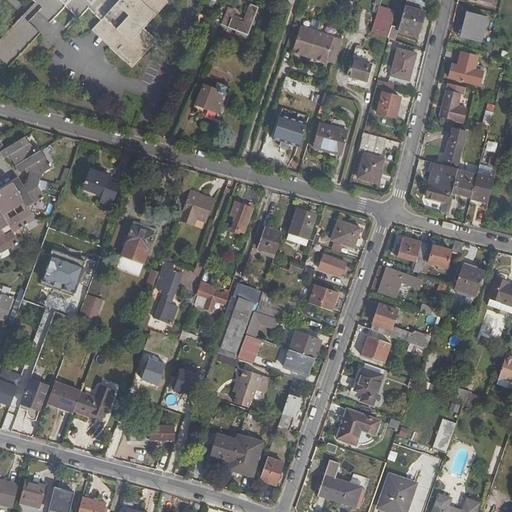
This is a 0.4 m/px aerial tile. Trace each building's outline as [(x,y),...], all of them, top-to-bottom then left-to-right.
[(51,25),(67,7),(80,19),(91,8),(104,21),(95,30),(135,68),(159,41),(148,29),(161,14),(171,3),(167,0),(34,0),(37,2),(0,42),(0,59),(10,69),(41,34),(30,23),(38,14),(51,25)] [(210,0),(208,6),(215,9),(218,0),(210,0)] [(409,0),(407,8),(426,14),(430,0),(409,0)] [(223,25),(249,36),(260,10),(251,6),(244,24),(233,19),(236,12),(229,9),(223,25)] [(391,19),(394,8),(387,6),(384,17),(391,19)] [(426,14),(407,8),(401,30),(400,32),(411,35),(411,33),(420,36),(426,14)] [(486,17),(467,12),(461,35),(481,40),(486,17)] [(393,28),(376,23),(373,34),(389,40),(393,28)] [(296,24),(288,49),(294,51),(293,52),(304,56),(305,54),(311,56),(320,32),(296,24)] [(335,65),(343,40),(320,32),(311,56),(318,58),(317,61),(328,64),(328,62),(335,65)] [(397,87),(410,90),(419,56),(399,50),(392,77),(398,79),(396,87),(397,87)] [(450,77),(480,84),(484,69),(476,67),(479,58),(461,54),(458,67),(453,66),(450,77)] [(356,59),(355,62),(373,68),(374,65),(356,59)] [(373,68),(355,62),(350,78),(368,83),(373,68)] [(466,88),(449,83),(440,117),(464,123),(468,109),(457,106),(460,94),(464,95),(466,88)] [(305,91),(313,95),(314,91),(316,87),(308,84),(305,91)] [(397,87),(396,87),(387,84),(386,89),(379,116),(397,120),(402,99),(395,97),(397,87)] [(200,104),(218,113),(226,95),(207,86),(200,104)] [(315,95),(324,98),(326,91),(318,88),(315,95)] [(275,140),(300,148),(308,123),(283,115),(275,140)] [(489,132),(491,125),(479,122),(477,128),(489,132)] [(316,146),(342,153),(347,131),(322,124),(316,146)] [(451,129),(443,165),(456,168),(466,133),(451,129)] [(0,255),(20,244),(14,233),(36,221),(29,207),(46,198),(39,185),(43,174),(55,167),(45,150),(38,152),(33,143),(35,142),(31,134),(7,148),(0,135),(0,153),(2,152),(5,158),(11,154),(20,171),(28,167),(31,171),(29,183),(25,185),(21,177),(0,189),(0,255)] [(365,136),(360,153),(383,158),(387,142),(365,136)] [(487,141),(484,151),(494,153),(496,143),(487,141)] [(150,172),(154,160),(140,156),(136,167),(150,172)] [(360,180),(378,185),(385,162),(366,157),(360,180)] [(450,206),(453,192),(459,171),(459,169),(456,168),(443,165),(433,163),(430,173),(433,174),(443,176),(439,189),(430,187),(427,200),(450,206)] [(105,202),(115,205),(124,181),(93,170),(89,182),(88,181),(87,184),(88,185),(87,189),(107,197),(105,202)] [(192,191),(199,172),(190,170),(178,203),(187,206),(192,191)] [(453,192),(473,196),(478,175),(459,171),(453,192)] [(443,176),(433,174),(430,187),(439,189),(443,176)] [(478,175),(473,196),(477,198),(490,201),(496,179),(478,174),(478,175)] [(187,206),(181,221),(195,226),(198,219),(209,223),(217,200),(192,191),(187,206)] [(126,213),(132,215),(137,202),(131,200),(126,213)] [(245,233),(254,208),(237,202),(232,216),(234,217),(234,219),(236,220),(233,229),(245,233)] [(298,238),(306,241),(315,217),(297,211),(286,241),(295,244),(298,238)] [(136,221),(135,225),(158,233),(159,229),(136,221)] [(333,241),(355,248),(361,229),(340,222),(333,241)] [(158,233),(135,225),(124,255),(147,263),(158,233)] [(223,226),(218,240),(224,243),(226,239),(223,238),(227,227),(223,226)] [(269,254),(274,255),(281,236),(266,231),(259,250),(269,254)] [(417,257),(418,253),(421,242),(403,237),(400,248),(398,247),(396,255),(416,260),(417,257)] [(428,244),(421,242),(418,253),(424,255),(428,244)] [(428,244),(424,255),(431,257),(434,245),(428,244)] [(431,257),(429,262),(447,267),(452,250),(434,245),(431,257)] [(96,262),(100,264),(106,248),(102,247),(96,262)] [(88,265),(53,252),(41,283),(77,296),(88,265)] [(266,263),(272,265),(272,264),(275,256),(274,255),(269,254),(266,263)] [(320,271),(342,278),(348,263),(326,255),(320,271)] [(417,257),(416,260),(413,270),(418,272),(422,260),(423,258),(417,257)] [(303,275),(314,279),(317,268),(307,264),(305,270),(303,275)] [(486,272),(464,264),(455,290),(477,298),(486,272)] [(289,270),(303,275),(305,270),(291,266),(289,270)] [(422,278),(390,267),(389,270),(386,269),(379,291),(396,297),(402,279),(407,281),(407,283),(419,287),(422,278)] [(150,284),(156,286),(161,272),(156,269),(150,284)] [(155,319),(166,323),(183,275),(174,271),(155,319)] [(115,279),(97,272),(92,286),(111,292),(115,279)] [(492,299),(511,306),(511,285),(509,284),(509,282),(499,278),(492,299)] [(213,291),(215,286),(205,282),(201,294),(211,298),(208,307),(214,310),(218,300),(226,303),(229,297),(213,291)] [(262,294),(238,285),(221,329),(228,331),(241,299),(258,306),(262,294)] [(320,308),(333,312),(338,296),(316,288),(310,304),(320,308)] [(0,317),(9,321),(17,297),(0,291),(0,317)] [(279,320),(288,323),(294,303),(268,294),(263,291),(262,294),(258,306),(256,311),(279,320)] [(105,298),(90,293),(81,318),(96,324),(105,298)] [(15,323),(24,299),(17,297),(9,321),(15,323)] [(217,352),(237,359),(247,335),(249,328),(256,311),(258,306),(241,299),(228,331),(221,329),(214,351),(216,352),(217,352)] [(489,306),(511,313),(511,306),(492,299),(489,306)] [(394,326),(399,310),(382,304),(373,329),(412,342),(415,333),(394,326)] [(439,316),(441,310),(424,305),(422,311),(439,316)] [(279,320),(256,311),(249,328),(258,331),(261,323),(276,329),(279,320)] [(249,328),(247,335),(255,338),(258,331),(249,328)] [(415,333),(412,342),(419,345),(428,348),(432,335),(416,330),(415,333)] [(183,339),(198,344),(199,337),(185,332),(183,339)] [(292,351),(316,360),(323,341),(298,333),(292,351)] [(247,335),(237,359),(254,364),(262,341),(255,338),(247,335)] [(392,343),(370,336),(363,355),(385,362),(392,343)] [(417,352),(425,355),(428,348),(419,345),(417,352)] [(313,368),(316,360),(292,351),(286,368),(306,375),(309,366),(313,368)] [(216,352),(215,357),(235,364),(237,359),(217,352),(216,352)] [(511,355),(507,354),(499,377),(511,381),(511,355)] [(192,397),(199,375),(179,368),(171,390),(192,397)] [(237,394),(255,399),(263,375),(245,369),(237,394)] [(359,393),(358,396),(357,399),(374,405),(383,377),(359,369),(352,390),(359,393)] [(17,387),(0,380),(0,404),(9,408),(17,387)] [(24,404),(42,411),(51,386),(33,380),(24,404)] [(50,403),(75,412),(81,393),(56,384),(50,403)] [(451,386),(447,398),(465,404),(466,405),(470,393),(451,386)] [(77,411),(91,416),(92,412),(106,418),(116,391),(103,387),(99,399),(83,394),(77,411)] [(289,432),(291,433),(301,400),(289,395),(280,424),(278,428),(289,432)] [(49,406),(74,415),(75,412),(50,403),(49,406)] [(381,421),(351,410),(341,439),(357,445),(363,429),(376,434),(381,421)] [(92,412),(91,416),(105,421),(106,418),(92,412)] [(457,424),(444,419),(435,449),(446,452),(457,424)] [(118,446),(131,452),(132,440),(132,427),(122,427),(119,427),(118,446)] [(132,427),(132,440),(174,442),(174,427),(145,427),(132,427)] [(401,427),(397,436),(404,438),(407,430),(401,427)] [(289,432),(278,428),(276,436),(286,440),(289,432)] [(229,470),(253,476),(261,443),(240,437),(239,440),(219,434),(213,457),(232,462),(229,470)] [(106,457),(112,441),(100,439),(95,454),(106,457)] [(106,457),(112,459),(114,452),(114,442),(112,441),(106,457)] [(336,455),(339,446),(329,442),(326,451),(336,455)] [(268,460),(260,481),(267,483),(276,486),(283,466),(268,460)] [(346,500),(357,503),(362,487),(338,479),(343,463),(333,460),(321,496),(345,503),(346,500)] [(407,511),(417,485),(392,476),(382,508),(390,511),(391,510),(396,511),(407,511)] [(0,504),(13,508),(18,487),(0,481),(0,504)] [(31,501),(30,506),(42,509),(47,488),(26,482),(22,499),(31,501)] [(70,511),(75,492),(55,487),(49,510),(56,511),(70,511)] [(357,503),(356,507),(360,509),(367,488),(362,487),(357,503)] [(439,496),(437,503),(446,506),(448,499),(439,496)] [(82,498),(78,511),(104,511),(106,504),(82,498)] [(462,511),(446,506),(437,503),(434,511),(476,511),(480,503),(467,499),(463,511),(462,511)]
